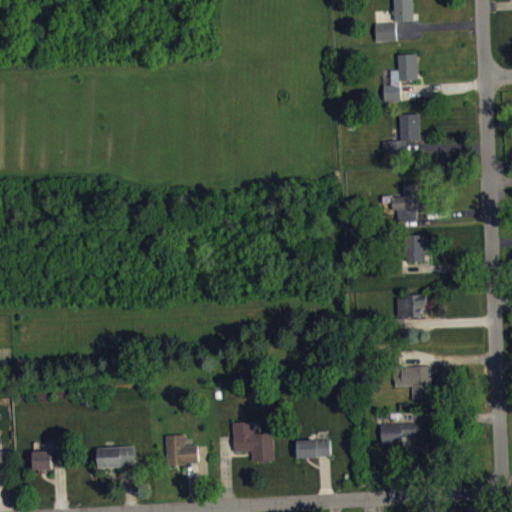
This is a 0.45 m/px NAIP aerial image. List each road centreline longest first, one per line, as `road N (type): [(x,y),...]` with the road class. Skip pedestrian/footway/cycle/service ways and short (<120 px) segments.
road 1 (residential): [(500,489),(480,0)]
road 2 (residential): [(73,511),(511,488)]
